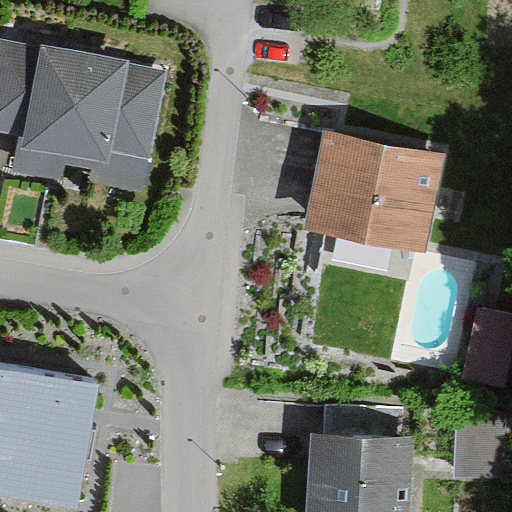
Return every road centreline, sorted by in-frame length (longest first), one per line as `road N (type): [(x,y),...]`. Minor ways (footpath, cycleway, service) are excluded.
road 1 (residential): [(191,292),(228,0)]
road 2 (residential): [(195,511),(191,292)]
road 3 (residential): [(191,292),(0,263)]
